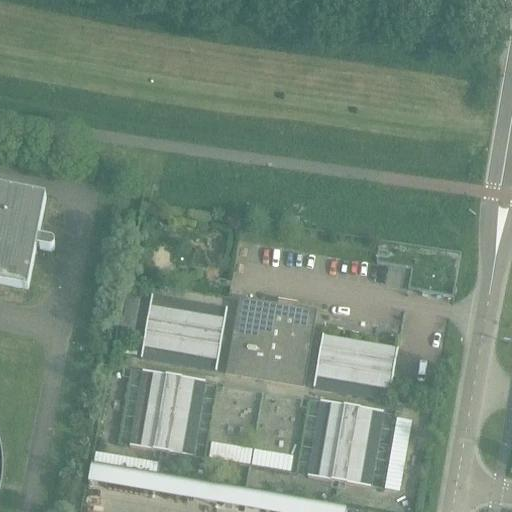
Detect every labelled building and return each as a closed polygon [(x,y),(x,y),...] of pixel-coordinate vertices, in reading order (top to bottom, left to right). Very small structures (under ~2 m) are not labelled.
[(36,250),(49,253),(50,253),(51,253),(52,252),(53,251),(54,251),(55,249),(55,248),(55,247),(54,246),(54,245),(53,244),(52,243),(51,243),(38,240),(46,200),(0,190),(0,285),(28,291),(36,250)] [(151,298),(141,361),(142,361),(144,349),(217,361),(215,374),(216,374),(227,311),(226,311),(224,323),(151,311),(153,299),(151,298)] [(241,303),(228,376),(302,389),(314,316),(259,306),(258,309),(242,306),(242,303),(241,303)] [(322,338),(313,391),(315,391),(317,378),(390,391),(388,403),(389,404),(400,341),(399,341),(396,353),(323,340),(324,338),(322,338)] [(129,449),(192,460),(193,459),(180,457),(193,384),(205,386),(205,384),(143,374),(142,375),(155,377),(142,450),(130,448),(129,449)] [(320,481),(308,479),(308,480),(370,491),(370,489),(358,487),(371,414),(383,416),(383,415),(320,404),(320,405),(333,408),(320,481)] [(213,445),(211,460),(252,464),(254,449),(213,445)]
